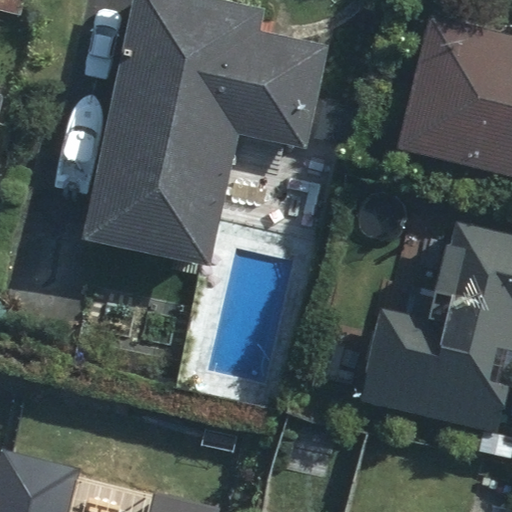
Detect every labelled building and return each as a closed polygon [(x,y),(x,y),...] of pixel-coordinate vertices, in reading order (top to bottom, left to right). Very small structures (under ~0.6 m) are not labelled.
[(303,152),(323,52),(254,39),(259,12),(195,0),(122,0),(75,245),(209,271),(235,139),(303,152)] [(511,47),(419,26),(388,158),(511,186),(511,47)] [(425,293),(418,324),(376,314),(355,402),(497,434),(511,367),(511,242),(463,231),(448,298),(425,293)] [(112,281),(91,321),(171,364),(192,324),(112,281)] [(52,511),(62,474),(0,459),(0,511),(52,511)]
